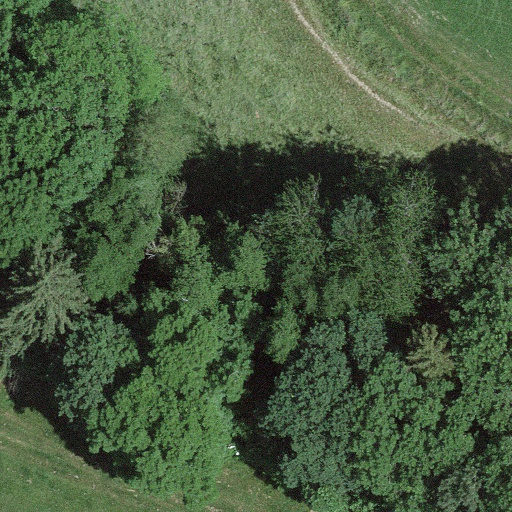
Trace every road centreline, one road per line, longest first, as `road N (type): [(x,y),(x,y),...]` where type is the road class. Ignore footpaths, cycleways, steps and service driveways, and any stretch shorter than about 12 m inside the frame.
road 1 (track): [(0,408),(164,474),(219,511)]
road 2 (track): [(511,93),(452,62),(388,0)]
